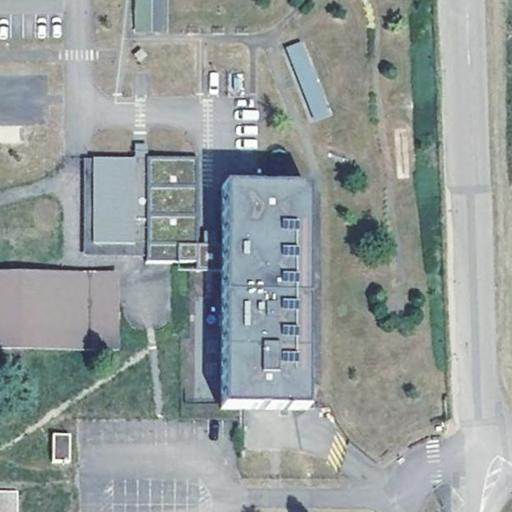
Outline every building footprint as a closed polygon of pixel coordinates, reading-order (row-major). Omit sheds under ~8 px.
[(134,0),(134,32),(168,32),(167,0),(134,0)] [(307,39),(289,44),(310,122),(328,117),(307,39)] [(0,123),(46,123),(45,75),(0,75),(0,123)] [(89,232),(89,159),(82,158),(83,254),(147,256),(147,241),(134,241),(134,244),(93,243),(93,232),(89,232)] [(221,407),(306,408),(306,188),(222,187),(220,245),(197,245),(197,160),(89,159),(89,232),(93,232),(93,243),(134,244),(134,241),(147,241),(147,256),(147,262),(180,262),(221,262),(221,407)] [(0,275),(0,347),(114,347),(114,276),(0,275)] [(52,435),(51,462),(69,463),(69,435),(52,435)] [(0,491),(0,511),(15,511),(16,491),(0,491)]
